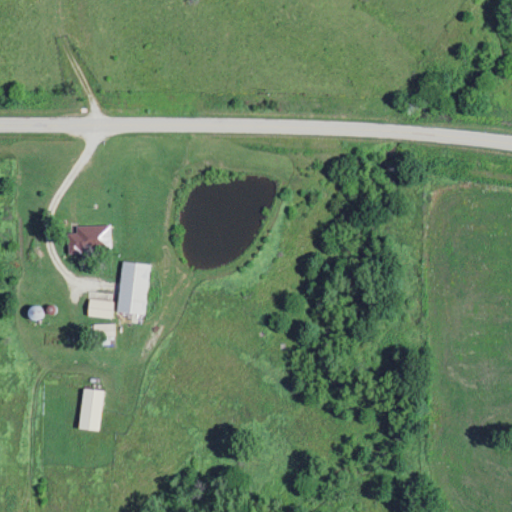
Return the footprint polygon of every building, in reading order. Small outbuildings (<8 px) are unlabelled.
[(110,252),(110,226),(67,226),(67,252),(110,252)] [(147,264),(121,262),(116,312),(142,314),(147,264)] [(112,302),(89,297),(85,313),(108,319),(112,302)] [(113,324),(91,324),(91,338),(98,338),(98,345),(113,345),(113,324)] [(76,429),(96,431),(101,390),(81,388),(76,429)]
